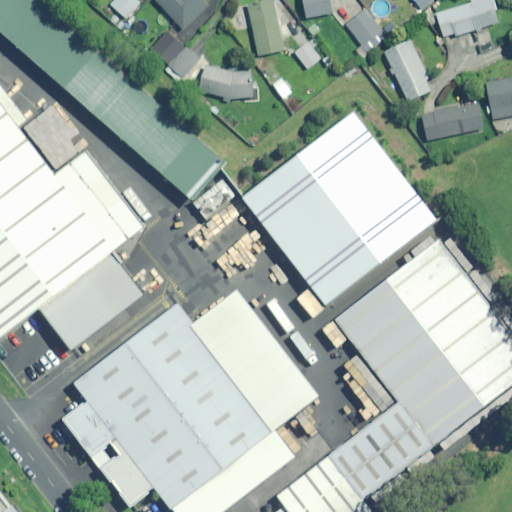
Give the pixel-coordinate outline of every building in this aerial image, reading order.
[(222,162),(34,0),(0,0),(0,34),(190,198),(222,162)] [(137,0),(114,0),(110,5),(122,16),(129,8),(133,12),(141,3),(137,0)] [(210,6),(203,0),(156,0),(184,30),(210,6)] [(302,0),(307,19),(334,13),(330,0),(302,0)] [(455,34),(456,37),(476,30),(477,33),(484,31),(483,28),(499,23),(491,0),(480,0),(438,15),(445,37),(455,34)] [(284,51),(273,1),(249,6),(259,56),(284,51)] [(368,54),(384,41),(379,35),(382,32),(366,11),(346,26),(368,54)] [(316,22),(308,28),(314,37),(323,31),(316,22)] [(308,70),(321,60),(314,50),(318,47),(313,40),(296,53),(308,70)] [(429,79),(411,41),(386,53),(409,102),(431,92),(426,80),(429,79)] [(201,60),(188,48),(166,71),(180,83),(201,60)] [(225,97),(224,102),(230,104),(231,99),(233,99),(254,98),(256,87),(251,86),(253,76),(206,65),(200,92),(225,97)] [(511,116),(511,80),(487,86),(494,120),(511,116)] [(484,129),(479,104),(475,105),(473,95),(460,98),(462,107),(422,116),(428,141),(484,129)] [(246,202),(327,306),(432,225),(351,121),(246,202)] [(0,334),(136,229),(77,154),(44,179),(0,122),(0,334)] [(511,344),(431,240),(325,322),(427,451),(511,385),(511,344)] [(133,297),(103,258),(31,313),(62,352),(133,297)] [(308,393),(229,289),(61,414),(132,509),(163,486),(181,511),(221,511),(293,459),(267,424),(308,393)] [(356,506),(427,451),(392,407),(321,462),(356,506)] [(33,511),(5,475),(0,479),(0,511),(33,511)] [(317,511),(301,492),(274,511),(317,511)]
